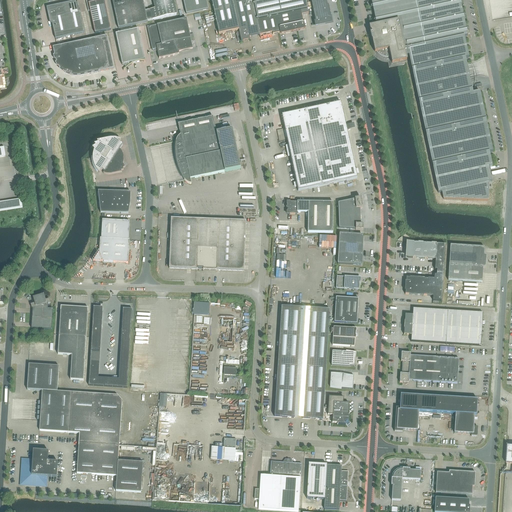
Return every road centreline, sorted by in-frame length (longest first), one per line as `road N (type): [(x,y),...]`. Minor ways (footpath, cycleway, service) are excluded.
road 1 (unclassified): [(372,447),(385,214),(355,61),(345,47)]
road 2 (unclassified): [(372,447),(262,439),(254,427),(261,289)]
road 3 (unclassified): [(492,456),(508,209)]
road 4 (unclassified): [(261,289),(265,194),(236,66)]
road 5 (unknown): [(399,351),(485,358),(488,342),(485,315),(402,314)]
road 6 (unclassified): [(0,476),(11,305),(27,268)]
road 7 (unclassified): [(145,286),(149,196),(128,89)]
road 8 (unknown): [(149,202),(245,179),(232,117)]
road 9 (unclassified): [(27,268),(54,215),(44,118)]
road 10 (unclassified): [(508,209),(511,151),(490,56)]
road 11 (unclassified): [(145,286),(58,284),(27,268)]
road 12 (unclassified): [(492,456),(372,447)]
